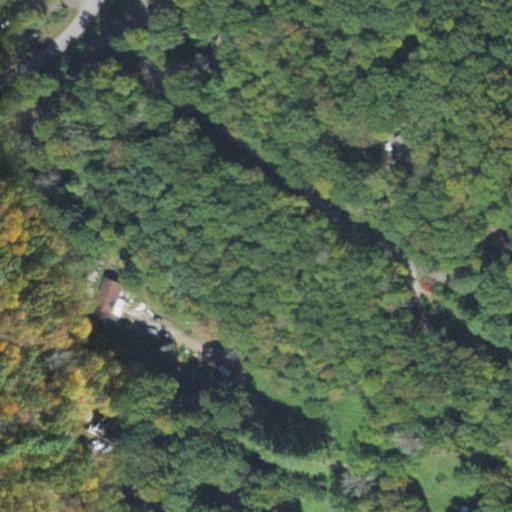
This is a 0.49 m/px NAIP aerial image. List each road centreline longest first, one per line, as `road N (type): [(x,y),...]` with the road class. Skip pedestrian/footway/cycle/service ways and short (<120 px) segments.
road 1 (residential): [(362,511),(364,489),(351,470),(283,457),(245,413),(214,229),(165,152),(153,81)]
road 2 (residential): [(511,308),(383,248),(153,81),(150,53),(180,0)]
road 3 (residential): [(0,314),(16,364),(72,433),(57,459),(0,476)]
road 4 (residential): [(511,397),(469,376),(433,338),(415,304),(407,260)]
road 5 (residential): [(0,81),(67,31),(90,0)]
